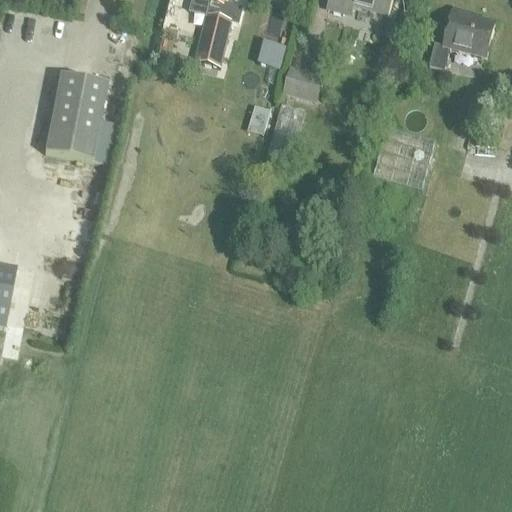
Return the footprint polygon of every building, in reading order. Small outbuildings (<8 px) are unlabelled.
[(193,0),(224,8),(225,0),(193,0)] [(331,0),(328,12),(342,16),(343,9),(387,21),(393,0),(331,0)] [(434,48),(429,71),(444,74),(449,54),(486,62),(494,28),(464,20),(465,16),(453,13),(443,51),(434,48)] [(196,66),(219,72),(231,25),(207,20),(196,66)] [(285,97),(316,106),(322,83),(291,74),(285,97)] [(59,80),(44,159),(92,168),(107,89),(59,80)] [(106,102),(102,123),(117,126),(121,105),(106,102)] [(281,107),(271,155),(294,160),(305,112),(281,107)] [(375,181),(424,195),(438,145),(389,132),(375,181)]
